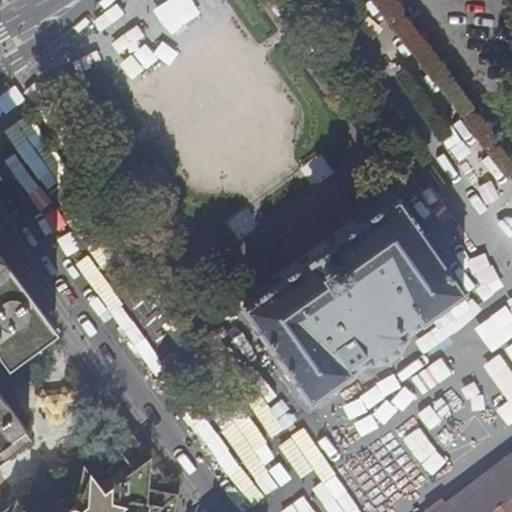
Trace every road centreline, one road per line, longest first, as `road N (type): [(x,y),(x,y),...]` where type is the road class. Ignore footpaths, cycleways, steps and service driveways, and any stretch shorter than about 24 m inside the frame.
road 1 (tertiary): [(232,508),(123,366),(0,181)]
road 2 (unknown): [(511,410),(384,511)]
